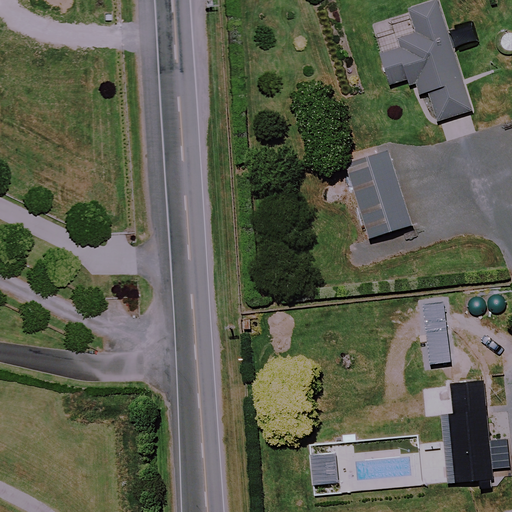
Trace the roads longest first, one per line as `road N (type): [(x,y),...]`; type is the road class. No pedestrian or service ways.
road 1 (tertiary): [(187,362),(170,0)]
road 2 (residential): [(187,362),(75,363),(0,351)]
road 3 (tertiary): [(197,511),(187,362)]
